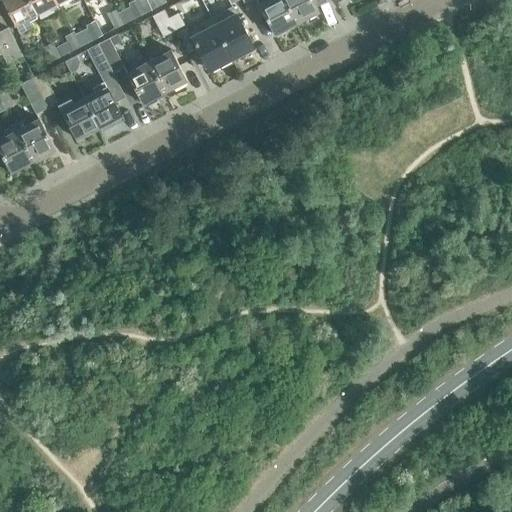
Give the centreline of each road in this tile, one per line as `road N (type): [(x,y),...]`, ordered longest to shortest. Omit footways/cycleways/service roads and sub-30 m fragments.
road 1 (residential): [(443,0),(25,215),(0,218)]
road 2 (secondary): [(312,511),(383,444),(511,348)]
